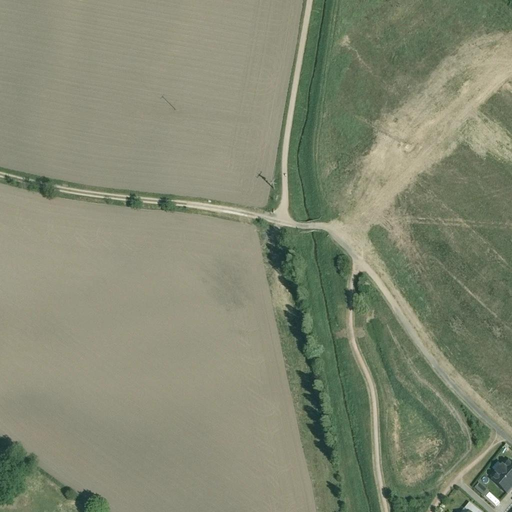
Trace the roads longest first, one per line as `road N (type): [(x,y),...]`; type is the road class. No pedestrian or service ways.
road 1 (track): [(0,177),(284,222)]
road 2 (track): [(511,426),(465,382),(377,268),(328,230)]
road 3 (track): [(306,0),(281,145),(284,222)]
